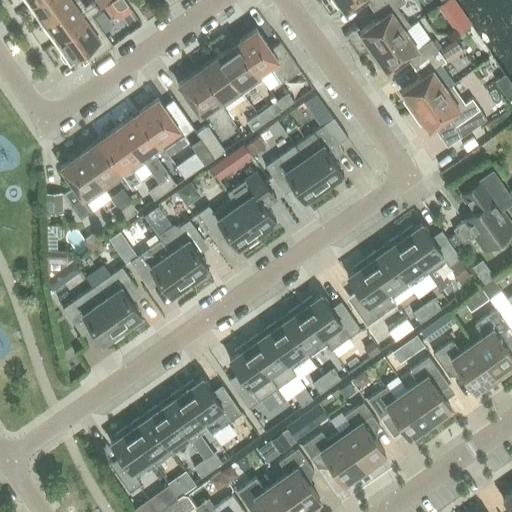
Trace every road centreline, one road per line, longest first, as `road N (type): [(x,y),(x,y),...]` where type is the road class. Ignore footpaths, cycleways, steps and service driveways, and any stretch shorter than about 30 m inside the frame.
road 1 (residential): [(6,461),(409,176)]
road 2 (residential): [(220,0),(45,123),(0,58)]
road 3 (residential): [(409,176),(284,0)]
road 4 (residential): [(384,511),(511,422)]
